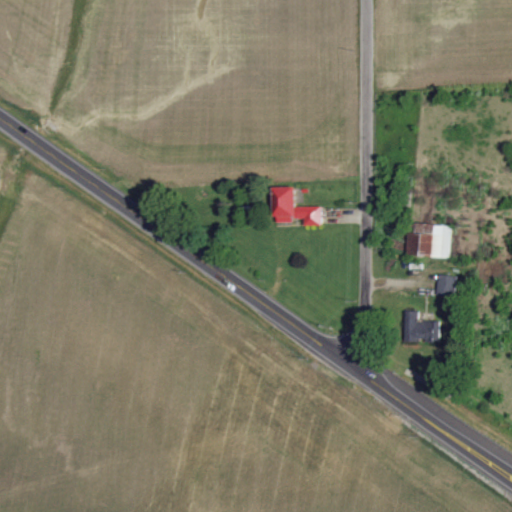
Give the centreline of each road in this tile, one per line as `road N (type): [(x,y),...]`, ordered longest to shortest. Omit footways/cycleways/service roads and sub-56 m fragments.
road 1 (primary): [(511,478),(0,116)]
road 2 (tertiary): [(354,367),(367,274),(366,0)]
